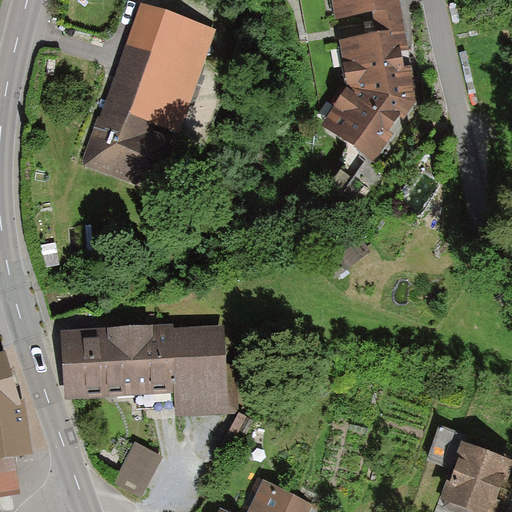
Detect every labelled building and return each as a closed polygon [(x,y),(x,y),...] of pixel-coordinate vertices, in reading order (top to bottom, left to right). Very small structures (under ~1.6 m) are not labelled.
[(418,103),(398,0),(330,0),(347,85),(320,121),(373,161),(418,103)] [(214,31),(139,3),(78,163),(155,193),(168,157),(141,147),(151,121),(175,131),(214,31)] [(65,397),(173,393),(174,417),(238,415),(236,365),(225,365),(223,328),(172,330),(172,326),(62,331),(65,397)] [(6,350),(0,351),(0,495),(21,492),(16,457),(33,454),(25,399),(21,399),(15,379),(6,350)] [(435,503),(458,511),(487,511),(505,463),(428,435),(417,465),(445,475),(435,503)] [(115,481),(141,495),(162,457),(135,443),(115,481)] [(307,511),(311,505),(264,481),(247,511),(232,511),(222,507),(219,511),(307,511)]
